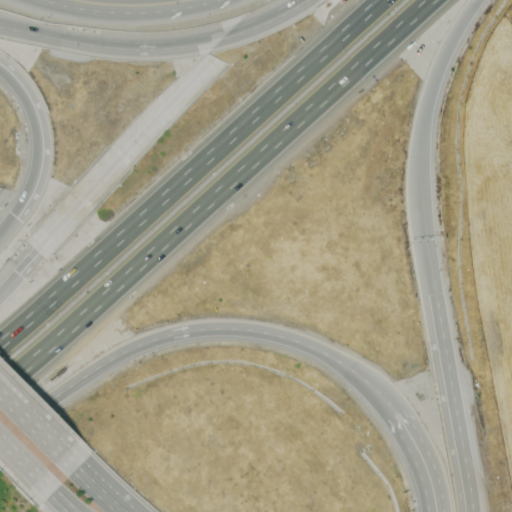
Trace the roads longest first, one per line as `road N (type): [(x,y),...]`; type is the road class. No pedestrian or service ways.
road 1 (motorway): [(53,341),(427,0)]
road 2 (motorway): [(383,0),(28,320)]
road 3 (motorway): [(0,443),(109,362),(211,331),(318,351),(395,410)]
road 4 (motorway): [(307,0),(260,27),(196,47),(81,44),(0,25)]
road 5 (motorway): [(215,60),(19,275)]
road 6 (motorway): [(432,296),(419,152),(446,54)]
road 7 (motorway): [(468,511),(432,296)]
road 8 (motorway): [(0,63),(29,96),(42,148),(30,196),(15,218)]
